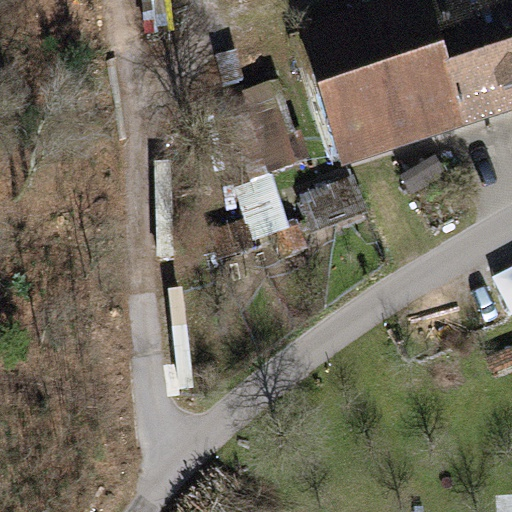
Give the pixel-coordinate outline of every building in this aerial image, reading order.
[(511,121),(511,0),(394,0),(297,31),(343,175),(511,121)] [(250,125),(270,182),(273,181),(298,173),(297,171),(311,166),(301,137),(288,142),(279,115),(250,125)] [(270,182),(235,194),(245,224),(253,248),(274,241),(272,236),(289,229),(273,181),(270,182)] [(354,181),(296,202),(311,242),(369,220),(354,181)] [(245,224),(209,236),(219,266),(255,254),(253,248),(245,224)] [(289,229),(272,236),(274,241),(284,265),(309,254),(297,225),(289,229)]
